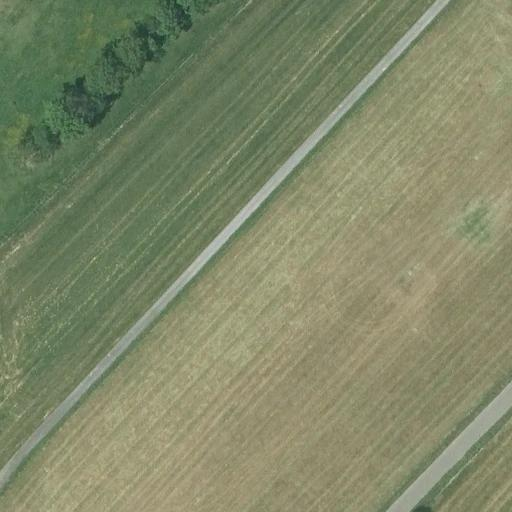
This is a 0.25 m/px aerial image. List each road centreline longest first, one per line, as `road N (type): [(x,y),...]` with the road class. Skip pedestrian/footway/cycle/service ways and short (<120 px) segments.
road 1 (track): [(446,0),(0,479)]
road 2 (track): [(396,511),(511,391)]
